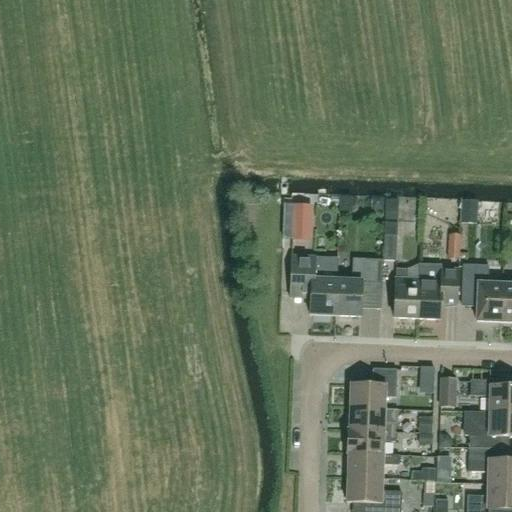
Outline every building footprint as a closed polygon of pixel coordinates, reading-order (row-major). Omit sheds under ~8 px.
[(395,217),(396,201),(385,200),(384,217),(395,217)] [(464,229),(456,229),(456,252),(464,252),(464,229)] [(383,237),(382,262),(395,262),(396,237),(383,237)] [(289,299),(309,300),(309,316),(334,317),(335,282),(320,281),(321,259),(291,258),(289,299)] [(335,282),(334,317),(359,318),(360,291),(364,291),(365,285),(377,285),(378,261),(352,260),(351,283),(335,282)] [(417,281),(416,320),(438,321),(439,305),(456,306),(458,271),(440,270),(440,267),(418,266),(417,281)] [(488,267),(462,266),(460,305),(476,306),(475,323),(500,324),(501,286),(487,286),(488,267)] [(416,320),(417,281),(406,281),(407,270),(395,270),(393,319),(416,320)] [(511,286),(501,286),(500,324),(511,324),(511,286)] [(433,380),(434,368),(421,367),(420,379),(433,380)] [(348,410),(384,411),(384,399),(395,399),(396,371),(372,370),(371,387),(349,386),(348,410)] [(454,381),(440,380),(439,408),(453,409),(454,381)] [(489,414),(511,414),(511,388),(500,388),(500,382),(470,381),(469,397),(489,398),(489,414)] [(346,432),(395,434),(395,424),(383,424),(384,411),(348,410),(348,432),(347,432),(346,432)] [(511,414),(489,414),(464,413),(463,436),(468,436),(467,449),(495,450),(496,438),(511,438),(511,414)] [(395,434),(346,432),(346,455),(382,456),(383,443),(395,444),(395,434)] [(511,486),(511,462),(495,462),(495,450),(467,449),(467,473),(487,474),(487,486),(511,486)] [(346,479),(381,480),(382,466),(398,467),(398,457),(382,456),(346,455),(346,456),(347,456),(346,479)] [(435,458),(435,469),(449,469),(449,459),(438,458),(435,458)] [(381,480),(346,479),(345,504),(370,505),(370,511),(399,511),(401,493),(381,493),(381,480)] [(511,486),(487,486),(486,498),(466,497),(465,511),(497,511),(498,511),(511,511),(511,486)]
